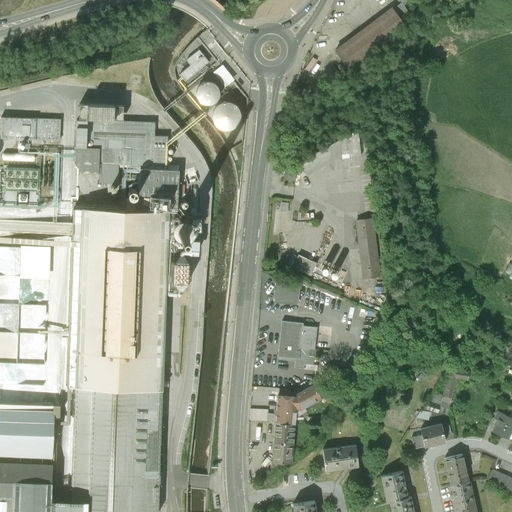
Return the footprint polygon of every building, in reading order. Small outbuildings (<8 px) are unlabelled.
[(394,7),(337,51),(350,68),(407,24),(394,7)] [(208,32),(174,58),(176,72),(178,74),(189,66),(187,57),(200,48),(210,61),(206,64),(213,63),(218,59),(216,49),(217,49),(215,41),(210,41),(208,32)] [(201,49),(187,58),(192,66),(180,73),(184,79),(210,63),(201,49)] [(224,63),(213,70),(225,86),(235,79),(224,63)] [(98,80),(112,80),(113,69),(99,69),(98,80)] [(203,78),(196,96),(215,103),(222,85),(203,78)] [(240,127),(239,101),(216,101),(216,127),(240,127)] [(1,116),(1,137),(16,137),(16,149),(30,150),(30,138),(59,139),(59,117),(1,116)] [(323,170),(347,167),(344,141),(297,172),(304,182),(323,170)] [(0,168),(0,204),(39,206),(40,166),(31,166),(31,161),(35,161),(35,153),(4,152),(3,160),(25,161),(25,166),(17,165),(17,169),(0,168)] [(0,511),(156,511),(175,217),(78,216),(73,410),(0,406),(0,511)] [(347,222),(355,282),(373,280),(365,220),(347,222)] [(20,277),(50,278),(51,245),(21,244),(21,248),(9,247),(8,273),(20,273),(20,277)] [(298,255),(293,267),(318,277),(322,265),(298,255)] [(176,259),(176,280),(190,280),(190,259),(176,259)] [(297,287),(274,284),(272,304),(295,307),(297,287)] [(308,295),(304,304),(323,313),(327,304),(308,295)] [(302,327),(278,324),(273,361),(293,363),(292,370),(306,372),(308,351),(313,352),(315,330),(302,329),(302,327)] [(445,399),(453,401),(456,384),(464,385),(466,377),(450,374),(445,399)] [(289,397),(271,396),(270,423),(286,424),(287,416),(314,399),(307,387),(289,397)] [(265,411),(249,410),(249,422),(264,422),(265,411)] [(493,432),(508,439),(511,429),(511,413),(510,413),(508,417),(498,412),(495,418),(499,420),(493,432)] [(453,435),(449,422),(425,429),(427,436),(416,439),(419,448),(446,440),(445,437),(453,435)] [(286,424),(270,423),(267,460),(284,461),(286,424)] [(213,448),(223,447),(222,437),(213,438),(213,448)] [(355,446),(322,450),(325,471),(358,467),(355,446)] [(472,482),(466,453),(445,457),(451,486),(469,482),(472,482)] [(511,479),(492,470),(486,482),(511,494),(511,479)] [(409,498),(404,471),(382,476),(388,502),(390,502),(409,498)] [(475,511),(469,482),(451,486),(449,487),(454,511),(475,511)] [(414,511),(411,497),(409,498),(390,502),(392,511),(414,511)] [(315,511),(314,502),(292,505),(292,511),(315,511)]
